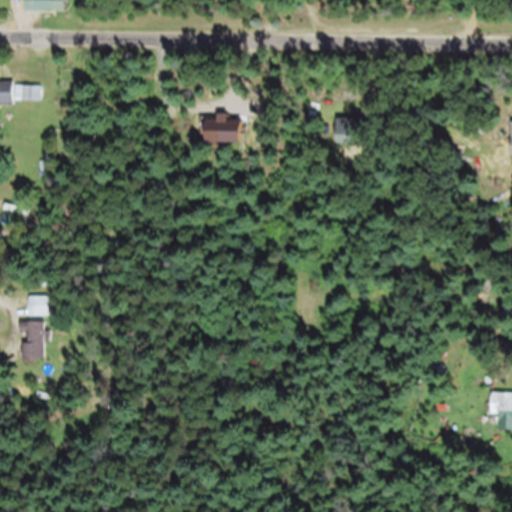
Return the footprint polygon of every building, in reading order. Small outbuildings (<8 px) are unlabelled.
[(24,21),(64,21),(64,1),(24,1),(24,21)] [(0,113),(44,113),(44,93),(0,93),(0,113)] [(356,130),(336,129),(335,152),(355,154),(356,130)] [(53,326),(52,308),(29,308),(29,326),(53,326)] [(23,370),(48,370),(48,332),(23,332),(23,370)] [(445,384),(447,377),(435,372),(432,380),(445,384)] [(492,424),(511,423),(511,403),(492,403),(492,424)]
